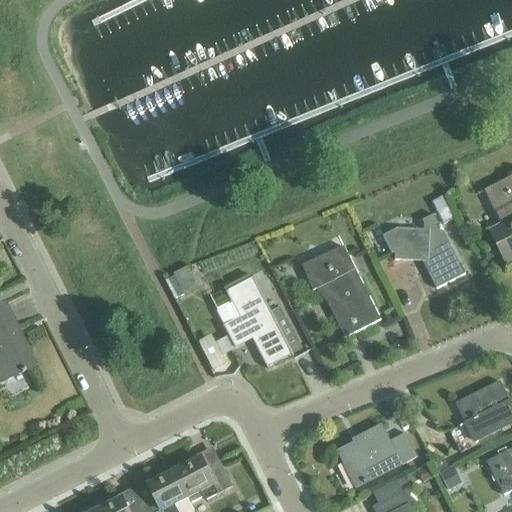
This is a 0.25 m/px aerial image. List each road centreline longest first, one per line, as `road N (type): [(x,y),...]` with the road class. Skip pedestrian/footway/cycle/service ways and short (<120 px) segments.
road 1 (residential): [(124,450),(0,196)]
road 2 (residential): [(260,437),(511,336)]
road 3 (residential): [(124,450),(218,402),(238,400),(260,437)]
road 4 (residential): [(8,508),(124,450)]
